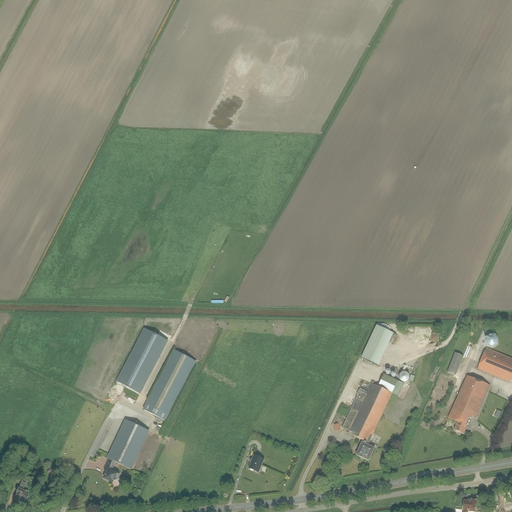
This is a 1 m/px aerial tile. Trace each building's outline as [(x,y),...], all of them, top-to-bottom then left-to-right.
[(376,326),(362,358),(379,366),(393,334),(376,326)] [(423,328),(422,340),(430,341),(431,329),(423,328)] [(483,331),(480,338),(487,341),(489,334),(483,331)] [(495,336),(492,335),(490,336),(488,337),(487,340),(487,342),(488,344),(489,346),(491,347),(494,347),(496,346),(498,345),(499,343),(499,340),(498,338),(496,336),(495,336)] [(511,359),(487,348),(478,369),(509,382),(510,380),(511,378),(511,359)] [(174,351),(143,410),(165,421),(196,362),(174,351)] [(455,353),(447,373),(456,376),(463,356),(455,353)] [(399,377),(399,378),(399,379),(400,379),(400,380),(400,381),(401,381),(402,382),(403,382),(404,382),(405,383),(405,382),(406,382),(407,382),(408,381),(409,380),(409,379),(410,378),(410,377),(409,376),(409,375),(409,374),(408,374),(408,373),(407,373),(406,372),(405,372),(404,372),(403,372),(402,373),(401,374),(400,374),(400,375),(399,376),(399,377)] [(476,418),(490,386),(467,376),(448,419),(457,423),(454,431),(463,435),(470,419),(471,419),(472,417),(476,418)] [(370,385),(347,434),(360,439),(357,444),(355,442),(353,447),(350,453),(360,458),(365,447),(362,446),(364,441),(373,446),(395,397),(370,385)] [(493,415),(498,418),(502,412),(496,409),(493,415)] [(126,420),(108,459),(109,459),(116,463),(129,469),(148,431),(126,420)] [(254,456),(249,469),(258,473),(264,461),(254,456)] [(104,469),(104,470),(105,473),(103,479),(113,484),(114,481),(115,481),(118,480),(120,474),(119,471),(114,468),(116,463),(109,459),(104,469)] [(27,495),(29,492),(24,490),(26,484),(21,482),(15,493),(17,494),(14,500),(23,504),(26,505),(28,501),(26,501),(29,496),(27,495)] [(463,501),(462,511),(468,511),(474,511),(475,511),(476,505),(475,505),(476,500),(471,499),(471,501),(468,500),(468,501),(463,501)]
